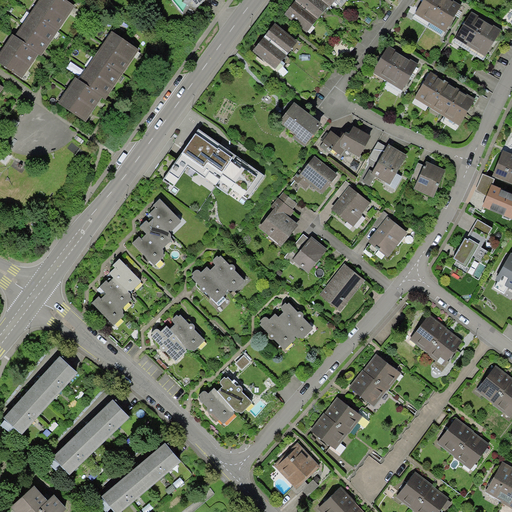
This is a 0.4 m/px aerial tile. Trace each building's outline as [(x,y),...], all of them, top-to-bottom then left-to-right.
[(11,35),(0,50),(0,64),(21,79),(70,7),(59,0),(38,0),(13,37),(11,35)] [(188,0),(195,9),(205,0),(188,0)] [(296,0),(283,16),(306,34),(335,0),(296,0)] [(461,4),(453,0),(423,0),(416,14),(445,30),(461,4)] [(502,30),(470,11),(455,38),(487,57),(502,30)] [(273,25),(252,53),(274,70),(297,44),(273,25)] [(109,29),(55,100),(85,123),(136,53),(109,29)] [(418,63),(388,45),(371,73),(402,91),(418,63)] [(475,99),(429,71),(412,98),(459,126),(475,99)] [(293,104),(277,124),(305,145),(319,126),(293,104)] [(251,207),(272,177),(197,126),(158,182),(173,193),(186,174),(227,202),(233,194),(251,207)] [(330,130),(322,143),(339,154),(344,147),(358,156),(370,139),(352,127),(348,134),(344,132),(340,137),(330,130)] [(404,156),(388,146),(384,153),(372,153),(368,159),(375,163),(370,172),(368,171),(361,182),(368,187),(374,176),(394,188),(399,178),(393,174),(404,156)] [(511,154),(502,151),(492,178),(511,185),(511,154)] [(313,158),(297,178),(319,195),(334,176),(313,158)] [(423,167),(417,164),(410,179),(416,182),(413,190),(432,199),(445,171),(425,162),(423,167)] [(370,203),(347,186),(329,210),(352,228),(370,203)] [(158,197),(130,242),(155,265),(182,219),(158,197)] [(275,206),(257,228),(284,249),(299,225),(275,206)] [(407,234),(383,217),(366,242),(389,259),(407,234)] [(492,228),(477,219),(466,238),(465,238),(453,258),(457,260),(456,262),(466,268),(480,244),(482,245),(492,228)] [(327,250),(311,237),(309,241),(302,235),(283,260),(293,268),(295,265),(308,275),(327,250)] [(511,252),(495,280),(511,289),(511,252)] [(230,264),(221,255),(219,257),(217,255),(215,258),(214,258),(213,260),(213,261),(213,262),(214,263),(215,265),(210,269),(207,266),(201,272),(200,271),(199,270),(198,269),(197,269),(196,270),(192,274),(193,276),(192,277),(201,286),(200,290),(203,292),(206,292),(216,302),(228,291),(226,290),(228,289),(230,291),(235,291),(245,281),(235,270),(235,269),(235,268),(235,267),(235,266),(234,265),(233,264),(232,264),(230,264)] [(119,258),(89,304),(115,326),(141,284),(119,258)] [(363,282),(341,266),(318,297),(340,313),(363,282)] [(298,311),(289,302),(287,304),(285,302),(282,305),(281,307),(281,308),(281,309),(282,310),(283,312),(278,316),(275,313),(269,319),(268,318),(267,317),(266,316),(265,316),(264,317),(260,321),(261,323),(260,324),(268,333),(268,337),(271,339),(274,339),(284,349),(296,338),(294,337),(295,336),(298,338),(302,338),(313,328),(303,317),(303,316),(303,315),(303,314),(303,313),(302,312),(301,311),(299,311),(298,311)] [(189,324),(180,314),(178,316),(177,315),(174,317),(173,318),(173,319),(173,320),(173,321),(173,322),(175,324),(170,329),(166,326),(160,331),(159,330),(158,329),(156,329),(155,329),(152,333),(153,335),(152,336),(160,346),(160,349),(163,351),(165,351),(175,361),(187,351),(186,349),(187,348),(189,350),(194,351),(205,340),(194,330),(195,329),(195,328),(195,327),(194,326),(194,325),(193,324),(192,324),(191,324),(190,324),(189,324)] [(445,329),(429,315),(410,340),(427,353),(445,329)] [(462,342),(445,329),(427,353),(444,366),(462,342)] [(374,353),(360,369),(387,391),(400,374),(374,353)] [(74,373),(57,357),(1,417),(18,433),(74,373)] [(511,379),(494,366),(474,391),(491,405),(511,379)] [(360,369),(347,386),(373,408),(387,391),(360,369)] [(223,386),(217,391),(235,411),(236,412),(238,412),(240,412),(242,413),(252,402),(242,392),(242,391),(243,390),(243,388),(234,379),(232,381),(228,377),(226,378),(224,377),(221,380),(220,382),(220,384),(223,386)] [(511,412),(511,379),(491,405),(508,418),(511,412)] [(217,391),(214,387),(208,393),(205,391),(203,391),(199,395),(200,397),(199,398),(200,400),(199,400),(202,403),(203,402),(208,408),(207,410),(209,413),(208,413),(217,422),(219,420),(223,423),(224,423),(234,414),(235,412),(233,411),(235,411),(217,391)] [(335,396),(321,413),(348,435),(361,418),(335,396)] [(127,417),(111,401),(50,459),(66,475),(127,417)] [(321,413),(307,430),(334,452),(348,435),(321,413)] [(472,432),(455,419),(437,443),(453,455),(472,432)] [(488,444),(472,432),(453,455),(470,468),(488,444)] [(272,466),(294,489),(319,465),(298,443),(272,466)] [(162,444),(100,497),(112,511),(120,511),(178,463),(162,444)] [(511,482),(511,468),(501,462),(483,495),(501,504),(511,482)] [(412,511),(431,487),(414,475),(395,501),(409,511),(412,511)] [(308,486),(304,481),(293,490),(297,495),(302,490),(307,496),(319,486),(314,481),(308,486)] [(511,482),(501,504),(511,510),(511,482)] [(32,485),(6,509),(9,511),(63,511),(65,511),(51,495),(46,500),(32,485)] [(343,511),(354,502),(339,487),(316,510),(317,511),(343,511)] [(439,511),(448,500),(431,487),(412,511),(439,511)] [(363,511),(354,502),(343,511),(363,511)]
